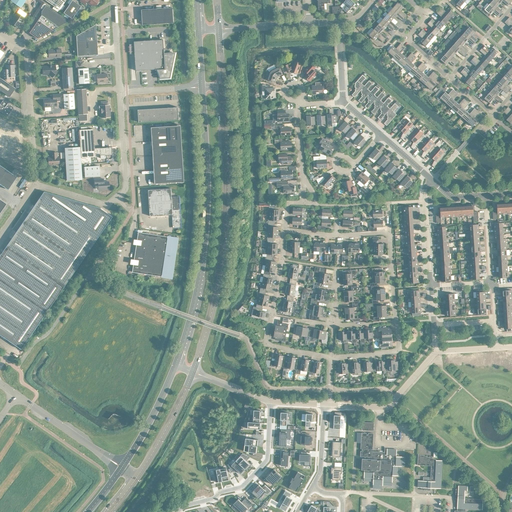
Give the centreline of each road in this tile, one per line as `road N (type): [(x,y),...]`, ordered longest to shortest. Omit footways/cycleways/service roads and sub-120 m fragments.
road 1 (secondary): [(193,372),(224,243),(222,84)]
road 2 (secondary): [(202,86),(205,235),(175,364)]
road 3 (unclassified): [(35,183),(95,200),(118,195),(126,185),(119,90)]
road 4 (residential): [(331,356),(266,343),(285,229)]
road 5 (residential): [(270,399),(268,457),(240,485),(175,511)]
road 6 (unclassified): [(35,183),(26,49),(0,30)]
